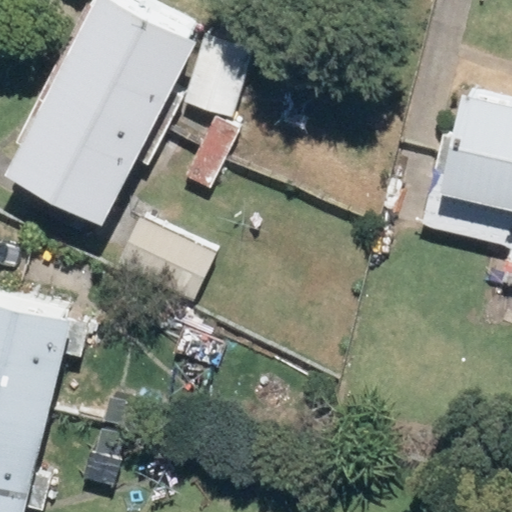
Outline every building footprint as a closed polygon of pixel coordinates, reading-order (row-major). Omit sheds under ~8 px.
[(190,37),(114,0),(80,0),(0,162),(0,170),(99,220),(190,37)] [(511,96),(468,86),(445,183),(511,198),(511,96)] [(182,101),(159,155),(210,176),(233,122),(182,101)] [(139,202),(111,258),(188,295),(216,239),(139,202)] [(11,511),(60,313),(0,298),(0,511),(11,511)]
